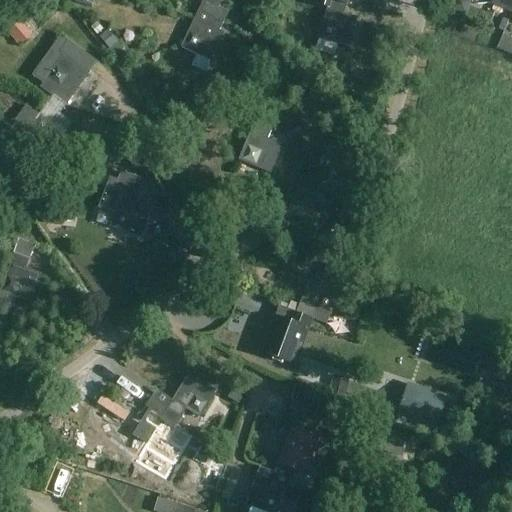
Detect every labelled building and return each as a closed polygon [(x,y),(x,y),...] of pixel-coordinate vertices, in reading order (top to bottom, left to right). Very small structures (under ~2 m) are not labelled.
[(76,0),(76,3),(92,8),(94,0),(76,0)] [(204,14),(223,22),(228,12),(218,8),(221,0),(200,0),(202,1),(197,12),(201,14),(203,10),(205,11),(204,14)] [(305,0),(304,4),(326,10),(329,1),(329,0),(331,0),(332,0),(334,1),(336,1),(347,5),(348,0),(305,0)] [(326,11),(318,38),(319,38),(338,43),(339,44),(343,45),(349,46),(357,19),(344,16),(347,5),(336,1),(334,1),(332,0),(331,0),(329,0),(329,1),(326,10),(326,11)] [(511,14),(511,0),(495,0),(492,7),(511,14)] [(223,22),(214,18),(204,14),(205,11),(203,10),(201,14),(197,12),(181,47),(210,60),(222,32),(219,31),(223,22)] [(21,48),(34,37),(16,17),(4,29),(21,48)] [(97,24),(91,29),(96,35),(102,31),(97,24)] [(112,54),(121,46),(111,34),(102,41),(112,54)] [(503,37),(497,50),(504,53),(510,40),(503,37)] [(59,102),(67,107),(73,99),(98,64),(68,42),(61,54),(64,56),(53,71),(43,64),(34,78),(44,85),(41,89),(53,98),(52,99),(54,100),(56,98),(60,100),(59,102)] [(258,56),(241,48),(236,59),(253,67),(258,56)] [(226,105),(237,99),(230,86),(219,92),(226,105)] [(61,114),(67,107),(59,102),(60,100),(56,98),(54,100),(52,99),(40,116),(27,106),(16,122),(28,132),(32,138),(39,143),(44,145),(47,141),(55,147),(73,122),(61,114)] [(271,172),(282,145),(268,140),(272,129),(253,122),(249,133),(252,134),(241,160),(271,172)] [(135,170),(144,164),(137,153),(128,158),(135,170)] [(33,182),(37,163),(26,160),(22,179),(33,182)] [(141,238),(150,211),(138,206),(146,183),(123,174),(117,192),(122,194),(120,202),(111,228),(141,238)] [(45,225),(63,228),(65,213),(47,211),(45,225)] [(347,212),(338,214),(342,226),(350,224),(347,212)] [(31,303),(40,276),(26,271),(34,248),(18,242),(1,293),(31,303)] [(299,302),(296,312),(303,315),(304,312),(309,315),(308,319),(311,320),(312,320),(326,325),(345,272),(328,266),(323,280),(311,276),(301,303),(299,302)] [(268,335),(261,355),(271,358),(293,366),(306,330),(308,328),(311,320),(308,319),(309,315),(304,312),(303,315),(296,312),(295,314),(279,307),(275,317),(273,316),(266,335),(268,335)] [(303,382),(311,358),(298,354),(290,378),(303,382)] [(177,418),(179,420),(185,411),(198,419),(213,393),(186,377),(172,400),(166,410),(171,413),(173,411),(179,415),(177,418)] [(407,385),(397,414),(399,415),(436,429),(447,400),(407,385)] [(234,390),(228,401),(237,406),(244,395),(234,390)] [(308,417),(311,406),(294,401),(291,412),(308,417)] [(171,433),(179,420),(177,418),(179,415),(173,411),(171,413),(166,410),(160,419),(148,412),(133,437),(159,453),(171,433)] [(399,415),(396,423),(435,438),(438,429),(436,429),(399,415)] [(286,481),(289,482),(293,472),(309,479),(323,441),(291,429),(275,474),(270,472),(281,477),(282,474),(287,476),(286,481)] [(411,438),(386,429),(378,452),(403,461),(411,438)] [(171,433),(159,453),(165,456),(177,437),(171,433)] [(207,466),(212,455),(201,450),(196,460),(207,466)] [(32,464),(35,457),(27,454),(25,461),(32,464)] [(281,477),(270,472),(259,468),(256,478),(246,506),(262,511),(276,511),(285,489),(287,489),(289,482),(286,481),(287,476),(282,474),(281,477)] [(303,511),(317,511),(320,504),(303,498),(298,510),(303,511)]
